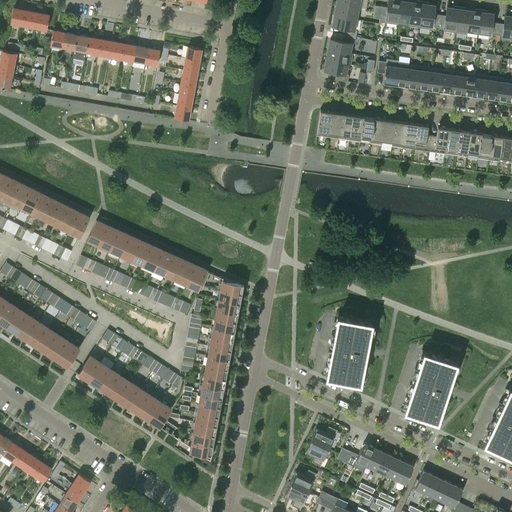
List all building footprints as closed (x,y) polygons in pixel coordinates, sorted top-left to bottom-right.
[(361,9),(362,0),(336,0),(336,4),(337,5),(337,4),(361,9)] [(388,0),(387,7),(381,6),(379,18),(379,21),(397,24),(400,0),(388,0)] [(406,0),(400,0),(397,24),(398,24),(398,20),(408,22),(407,25),(408,25),(411,1),(407,0),(406,0)] [(411,1),(408,25),(419,27),(422,1),(416,0),(416,2),(411,1)] [(431,25),(438,26),(439,14),(433,13),(434,4),(429,4),(429,2),(422,1),(419,27),(431,29),(431,25)] [(335,8),(334,15),(356,19),(357,9),(361,10),(361,9),(337,4),(337,5),(336,9),(335,8)] [(373,17),(379,18),(381,6),(375,5),(373,17)] [(445,15),(439,14),(438,26),(444,27),(443,30),(456,32),(459,6),(452,5),(452,7),(447,6),(445,15)] [(465,7),(459,6),(456,32),(466,34),(470,9),(465,9),(465,7)] [(10,22),(22,25),(25,9),(13,7),(10,22)] [(467,30),(477,32),(481,9),(474,8),(474,10),(470,9),(466,34),(467,34),(467,30)] [(37,12),(25,9),(22,25),(34,27),(37,12)] [(477,32),(496,34),(497,22),(491,21),(493,13),(487,12),(487,10),(481,9),(477,32)] [(49,14),(37,12),(34,27),(46,29),(49,14)] [(504,23),(497,22),(496,34),(502,35),(501,39),(511,40),(511,13),(510,13),(510,15),(505,14),(504,23)] [(353,29),(356,19),(334,15),(332,21),(334,21),(333,26),(345,28),(344,34),(356,36),(357,30),(353,29)] [(62,47),(65,32),(53,30),(50,45),(62,47)] [(76,34),(65,32),(62,47),(74,50),(76,34)] [(88,37),(76,34),(74,50),(85,52),(88,37)] [(328,42),(327,48),(349,52),(351,43),(355,43),(356,36),(344,34),(343,40),(330,37),(330,42),(328,42)] [(100,39),(88,37),(85,52),(97,54),(100,39)] [(112,41),(100,39),(97,54),(109,56),(112,41)] [(7,47),(17,49),(18,43),(8,41),(7,47)] [(123,44),(112,41),(109,56),(121,59),(123,44)] [(135,46),(123,44),(121,59),(132,61),(135,46)] [(147,48),(135,46),(132,61),(144,63),(147,48)] [(185,58),(198,61),(200,49),(187,46),(185,58)] [(159,50),(147,48),(144,63),(156,65),(159,50)] [(349,53),(349,52),(327,48),(326,54),(327,55),(326,59),(351,64),(353,53),(349,53)] [(2,49),(0,57),(0,61),(13,64),(16,51),(2,49)] [(183,70),(196,72),(198,61),(185,58),(183,70)] [(325,58),(325,59),(324,65),(325,65),(324,70),(337,72),(335,79),(347,81),(349,74),(345,73),(347,64),(350,65),(351,64),(326,59),(325,58)] [(383,82),(394,84),(398,60),(386,58),(386,61),(378,60),(377,72),(384,73),(383,82)] [(373,71),(374,60),(368,59),(367,62),(367,66),(366,71),(373,71)] [(398,60),(394,84),(402,85),(402,84),(406,84),(409,64),(398,63),(398,60)] [(0,61),(0,73),(11,75),(13,64),(0,61)] [(420,66),(409,64),(406,84),(409,85),(409,86),(417,87),(420,66)] [(425,87),(428,87),(431,67),(420,66),(417,87),(425,88),(425,87)] [(443,69),(431,67),(428,87),(432,88),(432,89),(440,90),(443,69)] [(447,90),(451,91),(454,71),(443,69),(440,90),(447,91),(447,90)] [(193,84),(196,72),(183,70),(181,76),(176,75),(175,80),(180,81),(193,84)] [(465,72),(454,71),(451,91),(455,91),(454,92),(462,93),(465,72)] [(470,93),(474,94),(476,74),(465,72),(462,93),(470,94),(470,93)] [(0,85),(9,87),(11,75),(0,73),(0,85)] [(488,75),(476,74),(474,94),(477,94),(477,95),(485,97),(488,75)] [(493,96),(496,97),(499,77),(488,75),(485,97),(492,98),(493,96)] [(510,79),(499,77),(496,97),(500,97),(500,99),(507,100),(510,79)] [(178,93),(191,96),(193,84),(180,81),(178,93)] [(132,93),(127,93),(126,99),(138,101),(139,95),(132,94),(132,93)] [(189,107),(191,96),(178,93),(176,105),(189,107)] [(189,107),(176,105),(173,117),(186,119),(189,107)] [(316,135),(327,136),(331,110),(320,109),(316,135)] [(327,136),(338,138),(340,122),(341,112),(331,110),(327,136)] [(341,112),(340,122),(338,138),(348,139),(351,123),(352,113),(341,112)] [(352,113),(351,123),(348,139),(359,141),(361,125),(363,115),(352,113)] [(363,115),(361,125),(359,141),(370,142),(374,116),(363,115)] [(370,142),(381,144),(384,118),(374,116),(370,142)] [(381,144),(392,145),(394,130),(395,119),(384,118),(381,144)] [(395,119),(394,130),(392,145),(402,147),(406,121),(395,119)] [(413,148),(415,133),(417,122),(406,121),(402,147),(413,148)] [(417,122),(415,133),(413,148),(429,151),(431,135),(426,134),(428,124),(417,122)] [(429,151),(445,153),(448,127),(437,125),(436,136),(431,135),(429,151)] [(445,153),(455,154),(458,139),(459,129),(448,127),(445,153)] [(459,129),(458,139),(455,154),(466,156),(468,140),(470,130),(459,129)] [(470,130),(468,140),(466,156),(477,157),(481,132),(470,130)] [(488,159),(490,143),(491,133),(481,132),(477,157),(488,159)] [(491,133),(490,143),(488,159),(499,161),(502,135),(491,133)] [(499,161),(509,162),(511,142),(511,136),(502,135),(499,161)] [(11,177),(1,173),(0,174),(0,195),(1,196),(11,177)] [(11,201),(20,182),(11,177),(1,196),(11,201)] [(30,187),(20,182),(11,201),(21,206),(30,187)] [(31,210),(40,192),(30,187),(21,206),(31,210)] [(49,197),(40,192),(31,210),(40,215),(49,197)] [(50,220),(59,201),(49,197),(40,215),(50,220)] [(69,206),(59,201),(50,220),(60,225),(69,206)] [(69,230),(78,211),(69,206),(60,225),(69,230)] [(17,217),(23,219),(26,209),(20,207),(17,217)] [(88,216),(78,211),(69,230),(79,235),(88,216)] [(107,224),(97,220),(96,219),(87,238),(98,243),(107,224)] [(19,224),(14,234),(18,236),(23,226),(19,224)] [(118,229),(107,224),(98,243),(109,248),(118,229)] [(23,226),(18,236),(22,238),(27,228),(23,226)] [(129,234),(118,229),(109,248),(120,253),(129,234)] [(38,234),(34,243),(37,245),(42,236),(38,234)] [(140,239),(129,234),(120,253),(131,258),(140,239)] [(42,236),(37,245),(41,247),(46,238),(42,236)] [(151,244),(140,239),(131,258),(142,263),(151,244)] [(58,244),(53,253),(57,255),(61,245),(58,244)] [(162,249),(151,244),(142,263),(153,268),(162,249)] [(61,245),(57,255),(61,257),(65,247),(61,245)] [(173,254),(162,249),(153,268),(164,273),(173,254)] [(184,259),(173,254),(164,273),(175,278),(184,259)] [(87,269),(92,259),(88,257),(83,267),(87,269)] [(87,269),(91,271),(96,261),(92,259),(87,269)] [(195,264),(184,259),(175,278),(186,283),(195,264)] [(206,269),(195,264),(186,283),(197,288),(201,279),(205,270),(206,269)] [(10,277),(16,268),(12,265),(6,274),(10,277)] [(109,279),(113,269),(109,267),(105,277),(109,279)] [(13,279),(19,270),(16,268),(10,277),(13,279)] [(109,279),(113,281),(117,271),(113,269),(109,279)] [(223,276),(220,289),(241,293),(241,292),(243,283),(233,281),(223,276)] [(131,289),(135,279),(131,277),(127,287),(131,289)] [(30,290),(36,281),(32,279),(26,288),(30,290)] [(131,289),(135,291),(139,281),(135,279),(131,289)] [(33,292),(39,283),(36,281),(30,290),(33,292)] [(153,299),(157,289),(153,287),(149,297),(153,299)] [(153,299),(157,300),(161,291),(157,289),(153,299)] [(220,289),(218,298),(240,302),(241,293),(220,289)] [(50,303),(56,294),(52,292),(46,301),(50,303)] [(54,306),(59,297),(56,294),(50,303),(54,306)] [(0,313),(8,301),(0,295),(0,313)] [(175,309),(179,299),(175,297),(171,307),(175,309)] [(218,298),(217,308),(238,312),(240,302),(218,298)] [(175,309),(178,310),(183,300),(179,299),(175,309)] [(0,320),(7,325),(18,308),(8,301),(0,313),(0,320)] [(70,316),(76,307),(72,305),(66,314),(70,316)] [(74,319),(80,310),(76,307),(70,316),(74,319)] [(17,332),(28,314),(18,308),(7,325),(17,332)] [(217,308),(215,317),(236,321),(238,312),(217,308)] [(27,338),(38,321),(28,314),(17,332),(27,338)] [(371,321),(345,316),(337,315),(326,375),(334,377),(360,382),(364,360),(366,360),(369,344),(367,344),(371,321)] [(215,317),(213,326),(234,330),(236,321),(215,317)] [(87,327),(90,330),(96,321),(93,318),(87,327)] [(37,345),(48,328),(38,321),(27,338),(37,345)] [(213,326),(211,336),(232,340),(234,330),(213,326)] [(47,352),(59,334),(48,328),(37,345),(47,352)] [(112,344),(118,335),(114,332),(108,341),(112,344)] [(57,358),(69,341),(59,334),(47,352),(57,358)] [(115,346),(121,337),(118,335),(112,344),(115,346)] [(211,336),(209,345),(231,349),(232,340),(211,336)] [(57,358),(67,365),(79,348),(69,341),(57,358)] [(209,345),(208,355),(229,359),(231,349),(209,345)] [(132,357),(138,348),(134,346),(128,355),(132,357)] [(136,359),(141,350),(138,348),(132,357),(136,359)] [(404,409),(412,411),(437,420),(444,398),(446,399),(451,383),(449,383),(456,361),(431,353),(423,350),(404,409)] [(76,371),(88,379),(100,361),(90,355),(79,372),(77,370),(76,371)] [(208,355),(206,364),(227,368),(229,359),(208,355)] [(152,370),(158,361),(154,359),(148,368),(152,370)] [(88,379),(99,385),(110,368),(100,361),(88,379)] [(156,372),(162,363),(158,361),(152,370),(156,372)] [(206,364),(204,374),(225,378),(227,368),(206,364)] [(99,385),(109,392),(120,375),(110,368),(99,385)] [(172,383),(178,374),(174,372),(168,381),(172,383)] [(175,386),(181,377),(178,374),(172,383),(175,386)] [(204,374),(202,383),(223,387),(225,378),(204,374)] [(120,375),(109,392),(119,399),(130,381),(120,375)] [(119,399),(129,405),(140,388),(130,381),(119,399)] [(202,383),(200,392),(222,396),(223,387),(202,383)] [(511,387),(510,386),(484,442),(491,445),(511,455),(511,387)] [(129,405),(139,412),(151,395),(140,388),(129,405)] [(220,406),(220,405),(222,396),(200,392),(199,402),(220,406)] [(139,412),(149,419),(161,401),(151,395),(139,412)] [(149,419),(159,425),(160,426),(161,425),(160,425),(171,408),(161,401),(149,419)] [(197,411),(218,415),(220,406),(199,402),(197,411)] [(197,411),(195,421),(216,425),(218,415),(197,411)] [(166,420),(164,424),(174,430),(176,427),(166,420)] [(195,421),(193,430),(214,434),(216,425),(195,421)] [(171,433),(174,430),(164,424),(162,427),(171,433)] [(311,438),(329,447),(337,429),(337,428),(336,429),(328,425),(325,432),(316,428),(316,427),(311,438)] [(213,444),(213,443),(214,434),(193,430),(192,440),(213,444)] [(2,434),(0,436),(0,451),(3,454),(12,440),(2,434)] [(320,466),(329,447),(311,438),(305,451),(305,450),(315,455),(312,461),(320,465),(319,465),(320,466)] [(22,447),(12,440),(3,454),(13,460),(22,447)] [(192,440),(190,446),(190,450),(199,451),(207,456),(208,453),(211,453),(213,444),(192,440)] [(356,460),(365,464),(374,446),(364,442),(364,441),(358,454),(353,452),(347,463),(353,465),(356,460)] [(384,451),(374,446),(365,464),(375,469),(384,451)] [(23,467),(32,454),(22,447),(13,460),(23,467)] [(336,458),(342,460),(347,449),(342,447),(336,458)] [(342,460),(347,463),(353,452),(347,449),(342,460)] [(375,469),(386,474),(394,456),(384,451),(375,469)] [(41,460),(32,454),(23,467),(33,473),(41,460)] [(403,460),(394,456),(386,474),(394,478),(403,460)] [(60,459),(53,470),(58,474),(65,463),(60,459)] [(41,460),(33,473),(43,480),(52,467),(41,460)] [(405,482),(407,483),(411,476),(409,475),(414,464),(413,464),(403,460),(394,478),(404,483),(405,482)] [(415,487),(423,491),(431,473),(423,469),(423,468),(418,479),(416,478),(413,486),(414,486),(414,488),(415,487)] [(290,482),(308,491),(317,472),(316,472),(308,469),(305,475),(296,471),(296,470),(295,470),(290,482)] [(58,474),(53,470),(50,475),(55,479),(58,474)] [(72,483),(84,490),(91,480),(79,472),(72,483)] [(433,496),(441,478),(431,473),(423,491),(433,496)] [(433,496),(443,500),(451,482),(441,478),(433,496)] [(68,480),(65,484),(69,487),(66,493),(77,500),(84,490),(72,483),(68,480)] [(300,509),(308,491),(290,482),(284,494),(285,494),(294,498),(291,505),(299,508),(299,509),(300,509)] [(443,500),(453,506),(454,506),(456,500),(457,500),(463,487),(462,487),(462,488),(451,482),(443,500)] [(43,485),(40,490),(45,494),(48,489),(43,485)] [(39,503),(45,494),(40,490),(33,500),(39,503)] [(316,501),(322,504),(327,493),(321,490),(316,501)] [(66,493),(59,503),(70,511),(77,500),(66,493)] [(332,495),(327,493),(322,504),(327,506),(332,495)] [(338,498),(332,495),(327,506),(332,509),(333,509),(335,503),(338,498)] [(7,501),(12,505),(16,500),(10,496),(7,501)] [(16,500),(12,505),(18,509),(21,504),(16,500)] [(451,511),(452,511),(457,511),(462,503),(457,500),(456,500),(454,506),(453,506),(451,511)] [(59,503),(52,511),(69,511),(70,511),(59,503)] [(126,503),(120,511),(139,511),(126,503)] [(342,511),(345,508),(335,503),(333,509),(332,509),(330,511),(342,511)] [(464,511),(467,505),(462,503),(457,511),(464,511)]
